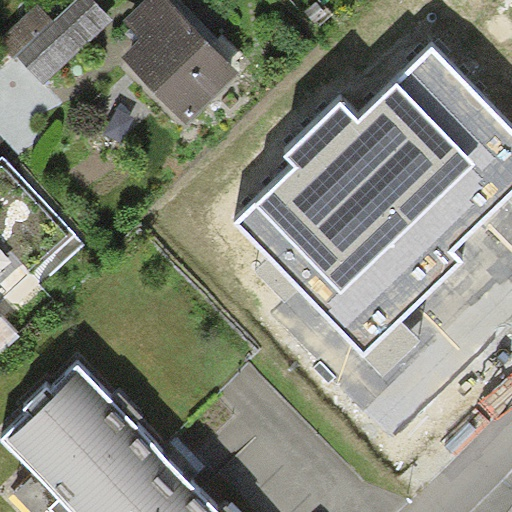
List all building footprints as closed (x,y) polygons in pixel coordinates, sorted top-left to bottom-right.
[(40,9),(5,41),(43,83),(112,19),(93,0),(78,0),(53,24),(40,9)] [(238,77),(164,0),(143,0),(122,21),(140,40),(122,57),(187,125),(238,77)] [(297,166),(237,224),(365,354),(461,260),(451,250),(511,191),(511,125),(433,45),(356,121),(340,105),(287,156),(297,166)] [(30,196),(0,163),(0,221),(1,223),(30,196)] [(87,259),(43,212),(0,252),(44,299),(87,259)] [(0,337),(10,328),(0,316),(0,337)] [(219,511),(73,363),(1,434),(78,511),(219,511)]
